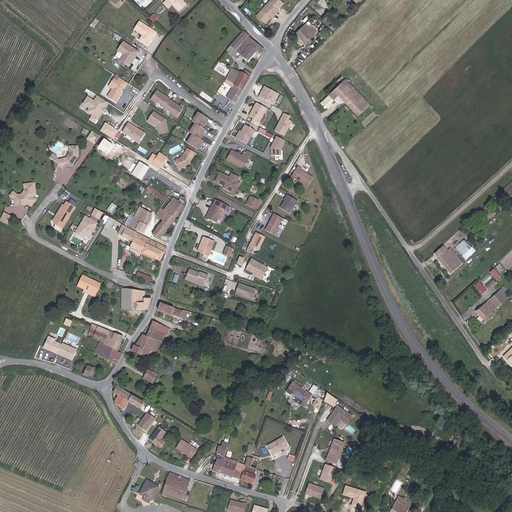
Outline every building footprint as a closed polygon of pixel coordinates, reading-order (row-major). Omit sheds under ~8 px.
[(174,18),(181,11),(171,0),(158,0),(158,1),(174,18)] [(280,7),(272,0),(269,0),(253,19),(262,27),(268,20),(270,21),(275,15),(273,14),(280,7)] [(312,30),(306,22),(303,24),(301,21),(290,31),(299,42),(312,30)] [(139,41),(148,46),(156,33),(140,22),(134,30),(143,36),(139,41)] [(256,57),(259,53),(257,50),(240,35),(227,50),(228,51),(225,54),(236,65),(239,62),(244,66),(253,55),(256,57)] [(133,56),(118,47),(113,55),(119,59),(117,62),(126,67),(133,56)] [(215,100),(229,109),(246,80),(242,77),(240,79),(237,78),(237,79),(231,75),(215,100)] [(348,78),(331,94),(337,99),(342,94),(363,114),(374,104),(348,78)] [(123,88),(110,81),(103,92),(108,94),(102,102),(111,108),(115,101),(113,101),(119,92),(120,93),(123,88)] [(268,102),(274,92),(260,84),(253,95),(268,102)] [(331,106),(337,99),(331,94),(325,101),(331,106)] [(172,123),(178,114),(165,105),(165,104),(152,95),(146,105),(152,109),(153,108),(157,110),(156,111),(159,113),(159,114),(162,116),(163,115),(167,118),(166,119),(172,123)] [(262,106),(251,100),(244,114),(248,116),(247,117),(254,121),(262,106)] [(102,107),(92,101),(89,107),(83,102),(78,110),(84,114),(82,117),(92,123),(96,116),(98,114),(102,107)] [(286,114),(288,111),(281,107),(272,126),(282,131),(289,116),(286,114)] [(161,125),(149,117),(143,126),(147,128),(148,127),(152,130),(153,139),(162,138),(161,125)] [(182,148),(193,155),(198,146),(196,145),(201,135),(199,134),(205,124),(194,118),(188,127),(191,128),(185,138),(188,139),(182,148)] [(234,129),(232,133),(243,139),(250,125),(241,119),(235,130),(234,129)] [(101,130),(113,138),(118,129),(106,122),(101,130)] [(136,128),(135,128),(135,126),(128,122),(122,130),(138,141),(144,132),(137,128),(136,128)] [(95,143),(99,136),(92,131),(87,138),(95,143)] [(282,135),(273,131),(268,143),(269,151),(278,150),(278,144),(282,135)] [(228,147),(224,156),(234,162),(237,163),(240,162),(244,155),(246,156),(247,152),(240,148),(238,152),(228,147)] [(54,168),(56,174),(61,173),(61,172),(66,170),(66,168),(67,167),(68,167),(74,160),(74,150),(65,150),(65,157),(61,162),(53,164),(54,168)] [(153,163),(160,168),(167,157),(159,152),(153,163)] [(185,169),(191,158),(183,153),(178,162),(170,166),(175,174),(185,169)] [(139,160),(131,172),(141,180),(150,167),(139,160)] [(295,164),(289,174),(305,184),(311,175),(299,167),(299,166),(295,164)] [(222,183),(229,170),(227,169),(225,173),(216,169),(211,177),(222,183)] [(235,173),(229,170),(222,183),(222,185),(228,188),(229,183),(232,182),(234,178),(233,177),(235,173)] [(236,179),(234,178),(232,182),(229,183),(228,188),(231,189),(236,179)] [(149,185),(147,189),(164,199),(166,195),(149,185)] [(30,187),(21,188),(22,192),(17,198),(13,199),(10,202),(11,209),(19,208),(20,207),(21,207),(22,208),(23,207),(27,210),(31,203),(28,201),(31,197),(30,187)] [(260,193),(253,190),(249,199),(256,202),(260,193)] [(283,197),(278,205),(288,211),(295,199),(285,193),(283,196),(283,197)] [(227,203),(212,196),(203,215),(213,220),(220,206),(224,208),(227,203)] [(168,203),(163,200),(156,211),(165,218),(171,210),(174,205),(170,201),(168,203)] [(171,210),(176,214),(181,207),(176,203),(174,205),(171,210)] [(70,211),(60,205),(48,223),(49,227),(57,232),(70,211)] [(99,219),(102,213),(96,209),(92,215),(99,219)] [(148,238),(155,242),(176,214),(171,210),(165,218),(156,211),(152,218),(158,223),(148,238)] [(130,221),(125,230),(139,238),(144,228),(148,218),(135,211),(130,221)] [(281,228),(286,219),(272,211),(263,227),(272,232),(276,225),(281,228)] [(0,219),(8,223),(11,215),(3,212),(0,219)] [(85,217),(73,236),(81,241),(85,235),(89,237),(97,224),(85,217)] [(112,219),(109,217),(104,227),(107,228),(112,219)] [(125,230),(130,221),(126,219),(121,228),(125,230)] [(128,245),(132,237),(124,232),(120,230),(119,229),(114,237),(128,245)] [(256,247),(263,234),(255,229),(244,248),(249,250),(252,245),(256,247)] [(210,239),(200,234),(194,249),(204,254),(210,239)] [(126,249),(138,256),(143,246),(158,255),(160,252),(132,237),(128,245),(126,249)] [(230,245),(224,242),(221,251),(227,254),(230,245)] [(454,270),(465,264),(460,255),(463,253),(460,246),(456,248),(453,242),(442,248),(454,270)] [(483,254),(479,245),(468,251),(472,260),(483,254)] [(150,262),(154,264),(158,255),(143,246),(138,256),(150,262)] [(138,256),(126,249),(125,251),(137,257),(138,256)] [(460,255),(465,264),(468,262),(463,253),(460,255)] [(245,266),(252,269),(257,273),(259,269),(264,271),(267,265),(250,255),(245,266)] [(150,262),(138,256),(137,257),(149,264),(150,262)] [(497,279),(501,275),(494,268),(490,272),(497,279)] [(206,274),(198,271),(197,273),(187,269),(184,278),(202,284),(206,274)] [(153,281),(155,278),(142,271),(140,274),(153,281)] [(490,289),(498,282),(490,273),(482,280),(490,289)] [(89,290),(97,293),(102,284),(83,275),(79,285),(85,288),(86,286),(90,287),(89,290)] [(482,294),(488,289),(480,280),(474,285),(482,294)] [(239,283),(235,294),(253,300),(257,289),(239,283)] [(96,296),(97,293),(89,290),(90,287),(86,286),(85,288),(84,291),(96,296)] [(503,286),(477,311),(484,319),(511,294),(503,286)] [(126,309),(149,309),(151,305),(151,296),(146,296),(146,291),(126,288),(126,309)] [(187,309),(164,303),(162,310),(184,317),(187,309)] [(195,312),(187,309),(184,317),(192,319),(195,312)] [(66,318),(63,324),(70,327),(72,321),(66,318)] [(156,321),(153,327),(171,335),(173,328),(156,321)] [(98,324),(97,329),(111,335),(110,339),(120,343),(124,334),(98,324)] [(97,329),(92,327),(89,335),(100,340),(95,352),(118,361),(121,353),(117,351),(106,347),(110,339),(111,335),(97,329)] [(171,335),(153,327),(150,335),(161,339),(169,343),(172,335),(171,335)] [(150,335),(145,333),(138,345),(137,344),(133,350),(154,357),(161,339),(150,335)] [(48,335),(42,348),(57,354),(61,344),(55,341),(56,338),(48,335)] [(120,343),(110,339),(106,347),(117,351),(120,343)] [(77,349),(62,343),(57,354),(73,360),(77,349)] [(511,346),(502,357),(511,367),(511,346)] [(91,365),(87,375),(95,378),(98,372),(95,370),(96,367),(91,365)] [(156,372),(152,381),(162,386),(166,377),(156,372)] [(308,390),(288,377),(282,386),(287,389),(288,388),(299,394),(298,396),(302,398),(308,390)] [(314,393),(318,387),(314,384),(310,391),(314,393)] [(123,385),(117,394),(119,402),(129,407),(133,400),(144,406),(147,400),(123,385)] [(322,415),(331,420),(335,414),(342,418),(348,409),(332,399),(322,415)] [(158,417),(150,411),(141,423),(149,429),(158,417)] [(170,429),(163,424),(154,436),(165,444),(169,440),(165,436),(170,429)] [(290,445),(286,436),(270,444),(274,454),(290,445)] [(219,450),(217,456),(220,457),(226,439),(220,437),(218,443),(215,443),(214,448),(219,450)] [(346,441),(336,437),(328,459),(338,463),(346,441)] [(204,449),(188,439),(182,448),(198,458),(204,449)] [(246,454),(242,464),(248,466),(253,467),(256,458),(246,454)] [(210,466),(216,468),(220,457),(217,456),(214,455),(210,466)] [(242,464),(220,457),(216,468),(232,474),(232,473),(237,475),(240,469),(242,464)] [(338,467),(327,463),(322,479),(332,482),(338,467)] [(237,475),(237,476),(248,480),(251,473),(246,471),(240,469),(237,475)] [(192,479),(171,472),(164,492),(185,499),(192,479)] [(161,485),(149,479),(141,494),(154,500),(161,485)] [(326,488),(310,483),(307,493),(322,499),(326,488)] [(345,485),(342,495),(354,499),(351,505),(361,509),(367,492),(345,485)] [(399,496),(391,511),(393,511),(406,511),(412,503),(399,496)] [(231,508),(241,511),(247,511),(251,503),(247,502),(246,503),(235,499),(231,508)]
